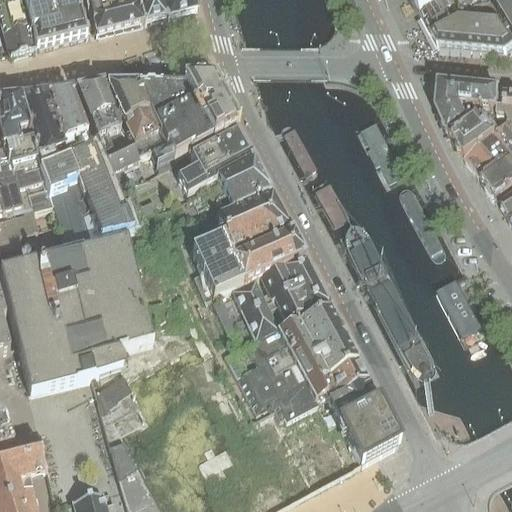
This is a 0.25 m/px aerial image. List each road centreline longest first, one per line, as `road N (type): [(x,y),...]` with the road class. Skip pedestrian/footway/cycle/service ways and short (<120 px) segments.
road 1 (tertiary): [(228,68),(441,491)]
road 2 (tertiary): [(511,296),(458,212),(387,68)]
road 3 (residential): [(228,68),(387,68)]
road 4 (residential): [(511,80),(387,68)]
